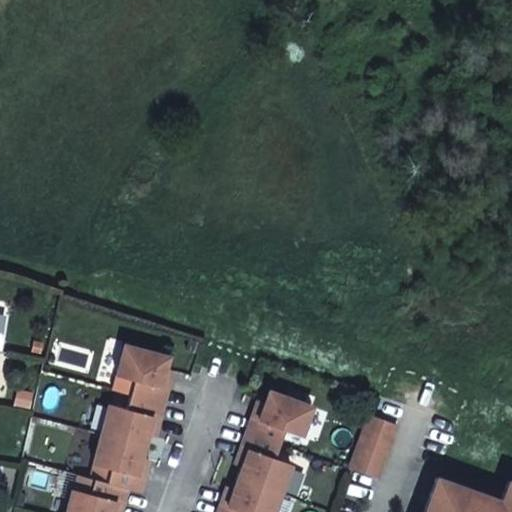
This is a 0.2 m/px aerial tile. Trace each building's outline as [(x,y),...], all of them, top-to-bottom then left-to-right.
[(134,379),(130,394),(163,403),(170,378),(163,376),(165,367),(168,356),(124,344),(116,374),(134,379)] [(163,376),(170,378),(172,369),(165,367),(163,376)] [(108,403),(101,433),(145,445),(148,433),(150,425),(157,426),(163,403),(130,394),(126,408),(108,403)] [(257,399),(255,407),(262,410),(265,402),(257,399)] [(369,413),(349,467),(377,477),(397,423),(369,413)] [(150,425),(148,433),(155,435),(157,426),(150,425)] [(273,456),(278,444),(246,432),(237,454),(244,457),(241,465),(237,477),(280,493),(291,463),(273,456)] [(142,456),(145,445),(101,433),(93,463),(111,468),(107,483),(127,488),(140,492),(147,466),(139,464),(142,456)] [(234,463),(241,465),(244,457),(237,454),(234,463)] [(139,464),(147,466),(149,458),(142,456),(139,464)] [(272,511),(280,493),(237,477),(233,487),(230,496),(224,493),(216,511),(272,511)] [(511,511),(511,484),(509,483),(502,503),(437,479),(424,511),(511,511)] [(230,496),(233,487),(227,485),(224,493),(230,496)]
